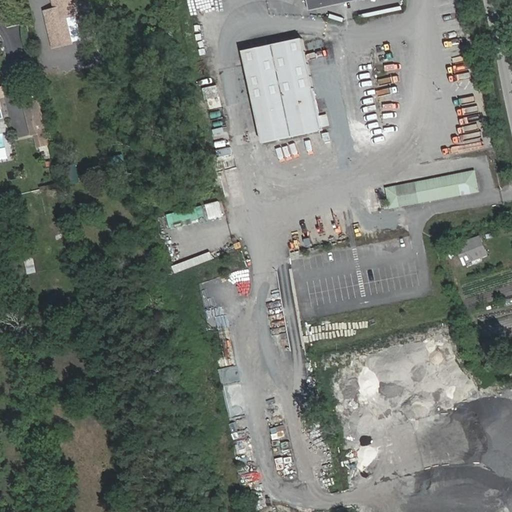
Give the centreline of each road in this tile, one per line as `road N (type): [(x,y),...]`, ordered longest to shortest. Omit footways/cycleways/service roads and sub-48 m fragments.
road 1 (unknown): [(257,294),(261,450),(278,491),(297,498),(311,480),(269,306)]
road 2 (unknown): [(335,35),(261,25),(232,45),(224,72),(255,223)]
road 3 (unknown): [(255,223),(343,198),(365,168),(335,35)]
road 4 (unknown): [(301,279),(420,251),(420,216),(511,189)]
road 5 (unknown): [(419,29),(422,156)]
